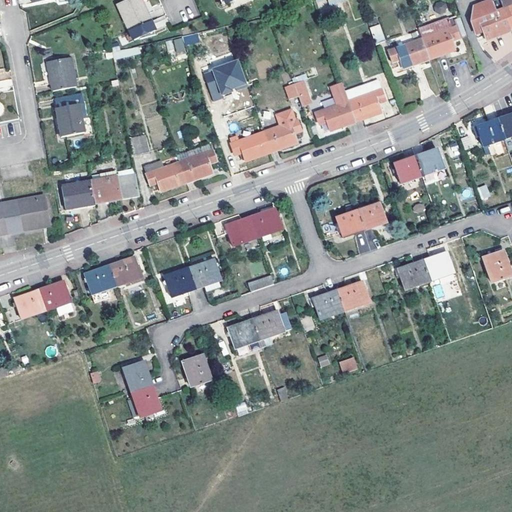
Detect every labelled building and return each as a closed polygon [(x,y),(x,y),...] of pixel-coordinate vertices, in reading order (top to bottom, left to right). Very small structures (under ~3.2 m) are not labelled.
[(155,31),(141,0),(127,0),(117,4),(133,40),(155,31)] [(315,0),(319,9),(329,5),(326,0),(315,0)] [(503,9),(499,0),(491,0),(474,6),(470,19),(476,35),(483,32),(486,39),(510,30),(503,9)] [(434,3),(435,13),(446,12),(445,2),(434,3)] [(511,5),(503,9),(510,30),(511,28),(511,5)] [(418,30),(422,40),(452,29),(448,18),(418,30)] [(368,30),(365,23),(348,30),(351,36),(368,30)] [(379,26),(370,29),(376,45),(385,41),(379,26)] [(452,29),(422,40),(429,59),(453,50),(451,42),(458,39),(454,28),(452,29)] [(510,30),(486,39),(487,42),(511,33),(510,30)] [(185,50),(184,44),(199,41),(197,33),(186,36),(187,36),(174,39),(176,52),(185,50)] [(165,41),(168,55),(174,53),(171,40),(165,41)] [(422,40),(389,52),(393,63),(400,60),(403,69),(429,59),(422,40)] [(111,52),(113,60),(140,53),(138,47),(111,52)] [(53,91),(76,87),(70,58),(47,63),(53,91)] [(202,71),(211,99),(248,87),(239,59),(202,71)] [(294,84),(298,96),(298,97),(307,94),(302,81),(294,84)] [(345,93),(348,102),(381,89),(377,81),(345,93)] [(294,84),(285,87),(290,100),(298,96),(294,84)] [(330,132),(356,122),(348,102),(345,93),(342,85),(331,89),(338,105),(315,114),(320,125),(327,123),(330,132)] [(385,101),(381,89),(348,102),(356,122),(381,113),(377,104),(385,101)] [(86,118),(81,93),(55,99),(62,137),(84,133),(81,119),(86,118)] [(311,105),(307,94),(298,97),(302,108),(311,105)] [(206,104),(214,126),(232,120),(224,98),(206,104)] [(511,115),(497,120),(504,140),(511,137),(511,115)] [(297,144),(293,135),(301,132),(296,120),(265,132),(272,153),(297,144)] [(497,120),(476,128),(483,148),(504,140),(497,120)] [(272,153),(265,132),(239,141),(237,136),(230,139),(231,144),(230,145),(234,156),(242,153),(246,163),(272,153)] [(461,138),(464,150),(474,147),(471,135),(461,138)] [(149,151),(146,136),(128,140),(131,155),(149,151)] [(415,158),(422,177),(444,170),(437,150),(415,158)] [(212,151),(179,163),(186,183),(212,173),(209,165),(216,162),(212,151)] [(415,158),(394,165),(401,185),(422,177),(415,158)] [(160,162),(153,164),(156,171),(163,168),(160,162)] [(179,163),(163,168),(156,171),(153,164),(144,168),(151,186),(158,183),(161,192),(186,183),(179,163)] [(118,171),(119,177),(135,174),(134,169),(118,171)] [(93,176),(94,182),(91,182),(95,204),(121,199),(119,177),(118,171),(93,176)] [(135,174),(119,177),(121,199),(139,196),(135,174)] [(66,210),(95,204),(91,182),(62,187),(66,210)] [(477,187),(482,200),(491,196),(486,184),(477,187)] [(51,225),(44,195),(0,204),(0,234),(11,233),(32,229),(51,225)] [(358,211),(365,231),(386,224),(379,204),(358,211)] [(424,213),(424,204),(413,204),(413,212),(424,213)] [(250,218),(258,238),(282,230),(275,209),(250,218)] [(358,211),(336,219),(342,239),(365,231),(358,211)] [(250,218),(226,226),(233,247),(258,238),(250,218)] [(503,251),(482,258),(491,284),(511,276),(503,251)] [(422,261),(429,282),(454,274),(447,253),(422,261)] [(109,266),(116,287),(141,278),(133,258),(109,266)] [(204,287),(217,282),(220,281),(213,260),(189,269),(197,290),(204,287)] [(422,261),(398,270),(405,291),(429,282),(422,261)] [(116,287),(109,266),(85,275),(92,296),(116,287)] [(189,269),(165,277),(172,298),(197,290),(189,269)] [(272,277),(248,284),(251,293),(275,285),(272,277)] [(39,291),(46,312),(56,308),(58,317),(73,312),(63,282),(39,291)] [(217,282),(204,287),(206,294),(220,289),(217,282)] [(337,291),(344,312),(369,304),(362,283),(337,291)] [(108,290),(92,296),(95,304),(111,298),(108,290)] [(39,291),(15,299),(22,320),(46,312),(39,291)] [(337,291),(313,299),(320,320),(344,312),(337,291)] [(284,333),(279,316),(277,312),(253,321),(260,341),(284,333)] [(279,316),(284,333),(291,330),(286,314),(279,316)] [(253,321),(228,329),(235,350),(260,341),(253,321)] [(203,355),(182,363),(191,388),(212,380),(203,355)] [(318,357),(320,367),(330,365),(327,355),(318,357)] [(355,357),(339,360),(342,372),(357,369),(355,357)] [(153,386),(145,362),(123,369),(132,394),(153,386)] [(94,365),(88,367),(92,379),(98,378),(94,365)] [(0,378),(8,376),(6,369),(0,370),(0,378)] [(153,386),(132,394),(140,418),(161,411),(153,386)] [(284,389),(277,391),(281,402),(288,400),(284,389)] [(245,403),(235,405),(237,415),(248,414),(245,403)]
